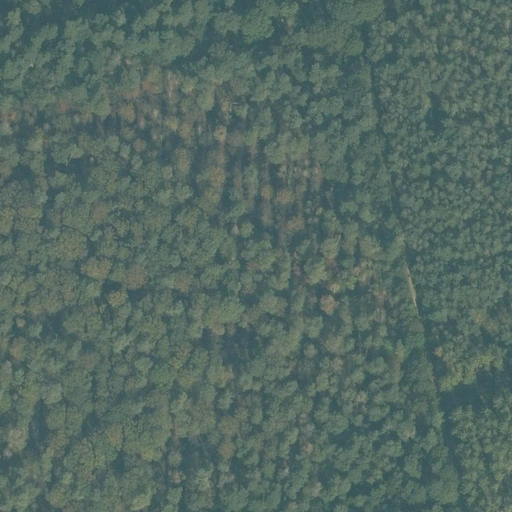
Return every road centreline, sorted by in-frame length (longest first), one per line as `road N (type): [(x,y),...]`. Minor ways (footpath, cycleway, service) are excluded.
road 1 (track): [(355,29),(462,511)]
road 2 (track): [(239,0),(251,52),(355,29)]
road 3 (track): [(477,0),(355,29)]
